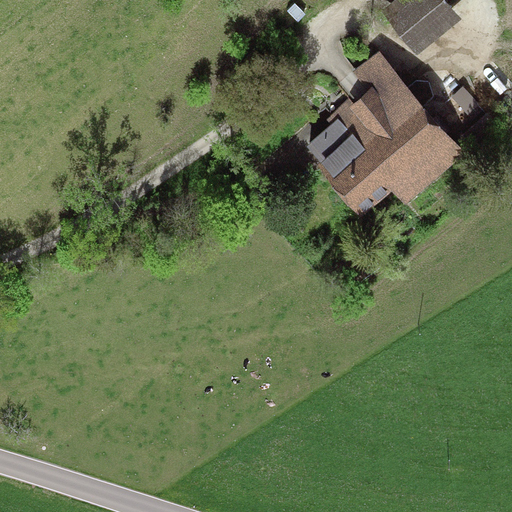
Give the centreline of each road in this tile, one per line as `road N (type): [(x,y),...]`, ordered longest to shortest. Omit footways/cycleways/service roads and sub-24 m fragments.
road 1 (track): [(0,263),(122,199),(291,80),(352,0)]
road 2 (tertiary): [(160,511),(0,461)]
